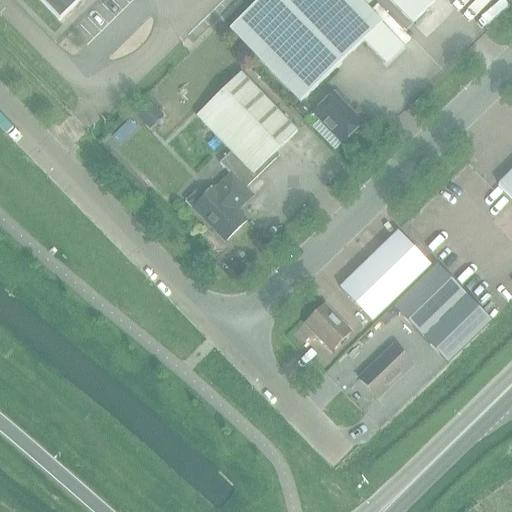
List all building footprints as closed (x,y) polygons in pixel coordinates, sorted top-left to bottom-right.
[(37,0),(58,21),(80,0),(37,0)] [(259,0),(229,30),(300,103),(364,41),(386,64),(403,47),(358,0),(259,0)] [(436,0),(388,0),(412,24),(436,0)] [(192,209),(224,243),(247,221),(237,211),(252,196),(245,189),(275,159),(272,156),(296,132),(240,74),(196,116),(230,152),(219,163),(230,175),(215,189),(214,187),(192,209)] [(363,124),(333,93),(311,114),(341,145),(363,124)] [(511,170),(497,185),(511,199),(511,170)] [(371,322),(429,265),(397,232),(339,288),(371,322)] [(421,337),(465,295),(436,266),(393,308),(392,307),(379,319),(385,326),(398,314),(421,337)] [(447,364),(490,321),(465,295),(421,337),(447,364)] [(304,325),(331,352),(351,332),(324,305),(304,325)] [(377,399),(412,366),(392,346),(358,379),(377,399)]
